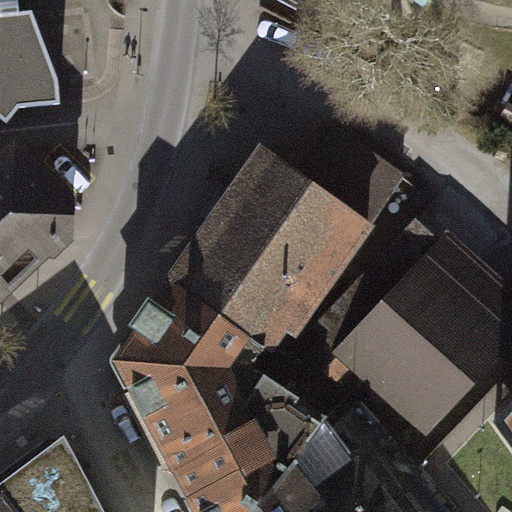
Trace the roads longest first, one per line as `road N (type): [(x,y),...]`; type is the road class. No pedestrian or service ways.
road 1 (tertiary): [(54,357),(151,194),(170,116),(183,0)]
road 2 (residential): [(139,511),(54,357)]
